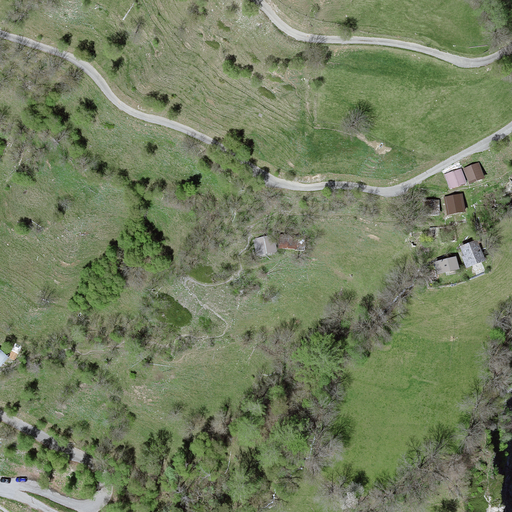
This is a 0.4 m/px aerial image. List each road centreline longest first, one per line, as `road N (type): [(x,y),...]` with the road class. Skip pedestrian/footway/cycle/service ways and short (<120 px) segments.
road 1 (track): [(0,34),(67,55),(88,67),(115,102),(205,138),(270,181),(394,190),(411,183)]
road 2 (track): [(511,46),(465,63),(414,46),(303,36),(259,0)]
road 3 (track): [(0,488),(19,485),(92,506),(107,483),(93,462),(0,415)]
